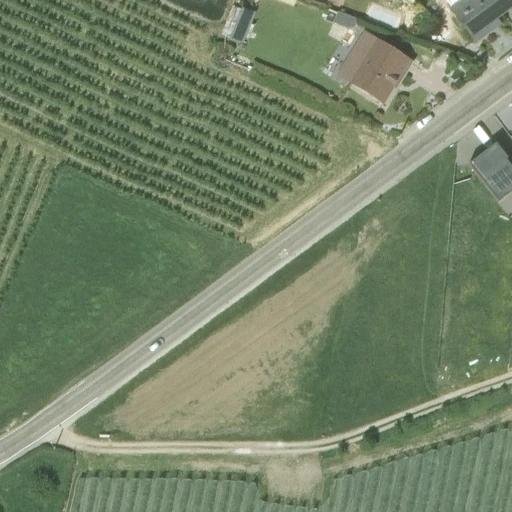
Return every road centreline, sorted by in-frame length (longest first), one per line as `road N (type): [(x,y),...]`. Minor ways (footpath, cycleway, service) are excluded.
road 1 (tertiary): [(0,453),(51,426),(511,77)]
road 2 (track): [(51,426),(69,442),(102,451),(308,450),(511,380)]
